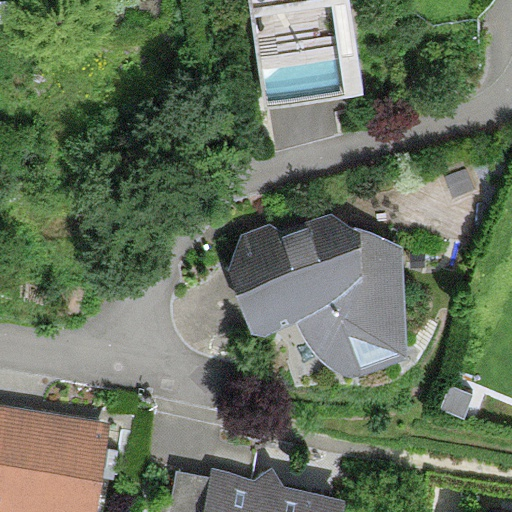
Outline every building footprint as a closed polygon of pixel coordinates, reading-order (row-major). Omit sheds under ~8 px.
[(335,0),(238,0),(251,102),(346,90),(335,0)] [(339,196),(206,239),(241,324),(293,309),(324,359),(361,365),(413,345),(404,232),(339,196)] [(78,511),(93,411),(0,398),(0,507),(33,511),(78,511)] [(332,511),(339,478),(175,445),(161,511),(332,511)] [(511,511),(453,500),(450,511),(511,511)]
